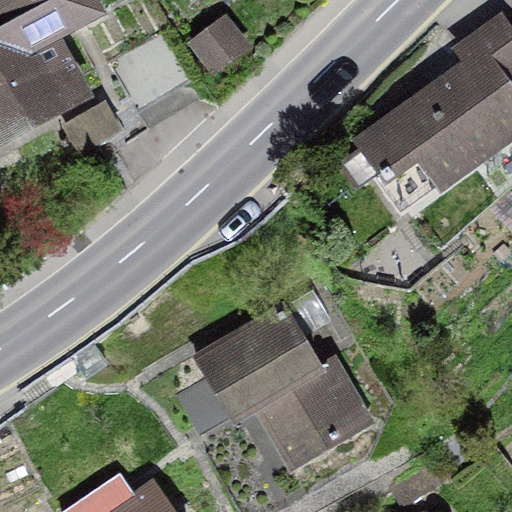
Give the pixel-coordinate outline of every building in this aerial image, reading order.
[(113,18),(102,0),(0,0),(0,13),(7,26),(0,29),(0,152),(57,120),(92,99),(62,47),(113,18)] [(249,55),(223,19),(185,46),(212,82),(249,55)] [(450,54),(461,69),(351,146),(404,222),(511,146),(511,96),(510,93),(511,91),(511,35),(499,19),(450,54)] [(165,38),(116,65),(140,108),(189,80),(165,38)] [(57,120),(83,161),(118,139),(92,99),(57,120)] [(278,303),(188,358),(231,428),(252,415),(287,472),(369,422),(334,365),(320,373),(278,303)] [(168,511),(150,485),(110,511),(168,511)]
